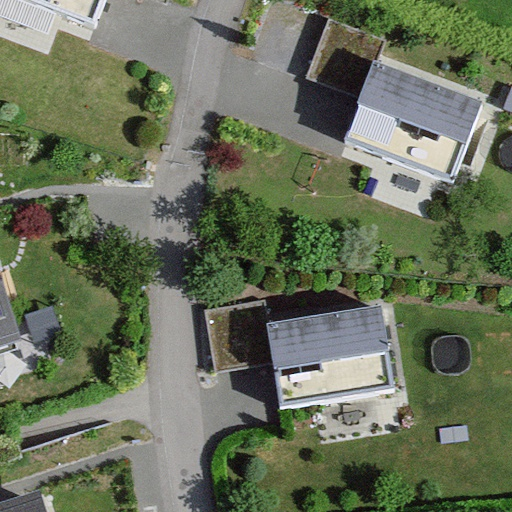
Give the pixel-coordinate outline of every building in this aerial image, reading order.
[(0,0),(94,34),(106,0),(0,0)] [(135,0),(167,12),(171,0),(135,0)] [(309,82),(364,102),(376,67),(385,43),(330,24),(309,82)] [(364,102),(347,150),(456,188),(485,106),(376,67),(364,102)] [(272,358),(268,329),(265,307),(209,315),(217,366),(272,358)] [(272,358),(280,411),(395,394),(383,312),(268,329),(272,358)] [(0,511),(28,511),(22,495),(0,503),(0,511)]
